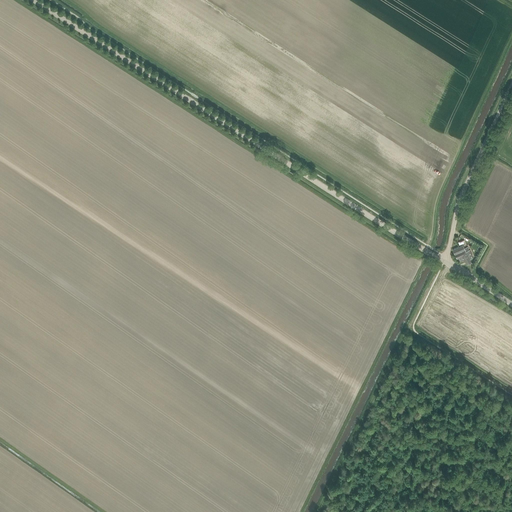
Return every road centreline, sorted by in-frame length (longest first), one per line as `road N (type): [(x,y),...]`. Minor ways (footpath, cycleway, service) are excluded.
road 1 (secondary): [(443,261),(31,0)]
road 2 (unclassified): [(443,261),(458,199),(511,84)]
